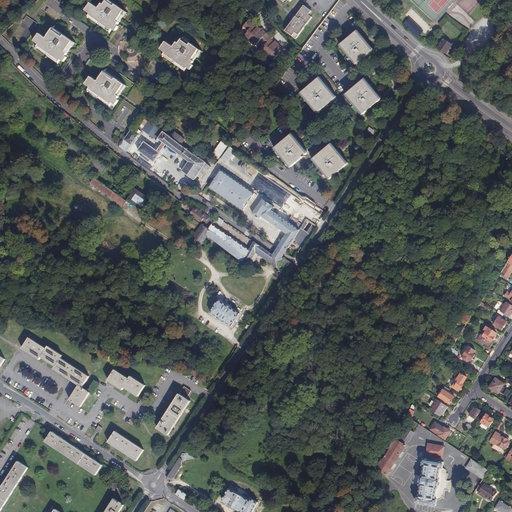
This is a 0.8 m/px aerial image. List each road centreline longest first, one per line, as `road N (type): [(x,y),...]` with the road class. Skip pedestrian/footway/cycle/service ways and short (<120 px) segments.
road 1 (residential): [(298,264),(153,485)]
road 2 (residential): [(105,138),(179,197),(197,198),(298,264)]
road 3 (residential): [(0,387),(153,485)]
road 4 (residential): [(425,78),(335,212)]
road 5 (residential): [(0,42),(105,138)]
road 6 (residential): [(105,138),(109,127),(65,85),(95,37)]
road 7 (residential): [(288,133),(264,152),(265,162),(335,212)]
